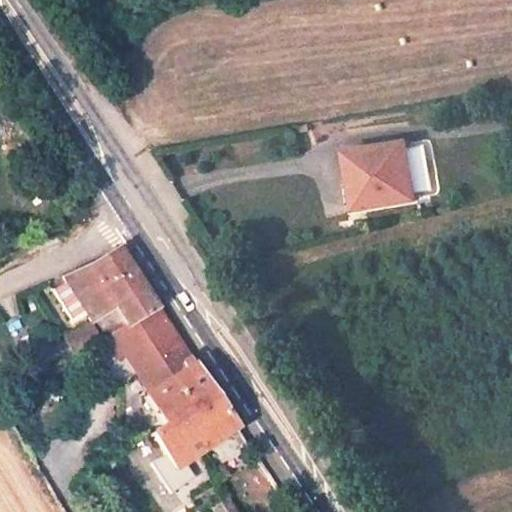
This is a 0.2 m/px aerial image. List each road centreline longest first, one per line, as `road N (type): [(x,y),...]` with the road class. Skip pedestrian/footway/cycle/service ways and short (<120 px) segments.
road 1 (secondary): [(333,511),(134,215)]
road 2 (secondary): [(134,215),(0,6)]
road 3 (unclassified): [(0,278),(134,215)]
